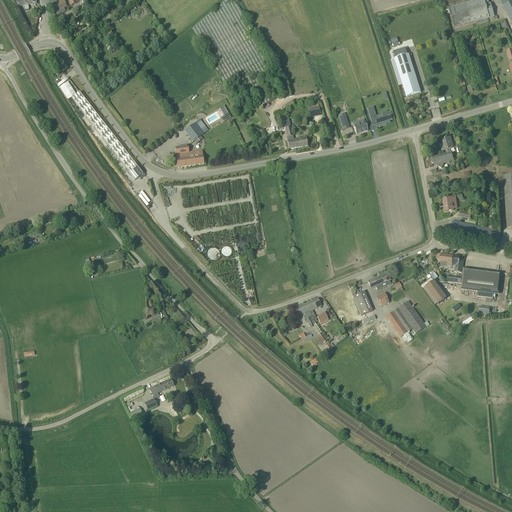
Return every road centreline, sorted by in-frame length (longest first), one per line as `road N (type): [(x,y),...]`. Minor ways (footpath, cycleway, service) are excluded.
road 1 (secondary): [(414,130),(343,149),(165,174),(142,161),(61,48),(46,43)]
road 2 (unclassified): [(184,362),(214,343),(86,200),(1,60)]
road 3 (unclassified): [(248,312),(435,244),(414,130)]
road 4 (unclassified): [(0,426),(60,422),(184,362)]
road 5 (track): [(155,170),(167,230),(248,312)]
road 6 (unclassified): [(267,511),(238,481),(184,362)]
